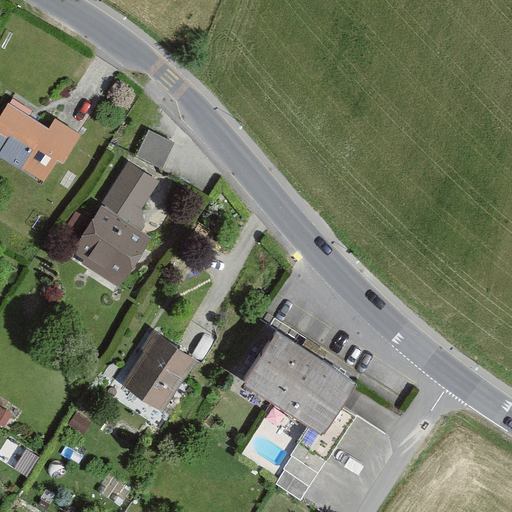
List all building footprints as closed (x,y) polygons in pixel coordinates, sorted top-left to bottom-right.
[(49,129),(9,104),(0,118),(0,156),(43,183),(57,161),(63,165),(81,135),(54,119),(49,129)] [(149,130),(135,157),(160,170),(174,143),(149,130)] [(160,186),(127,165),(70,253),(121,287),(153,237),(135,225),(160,186)] [(356,376),(277,326),(244,377),(323,428),(356,376)] [(193,357),(155,333),(121,385),(160,409),(193,357)]
